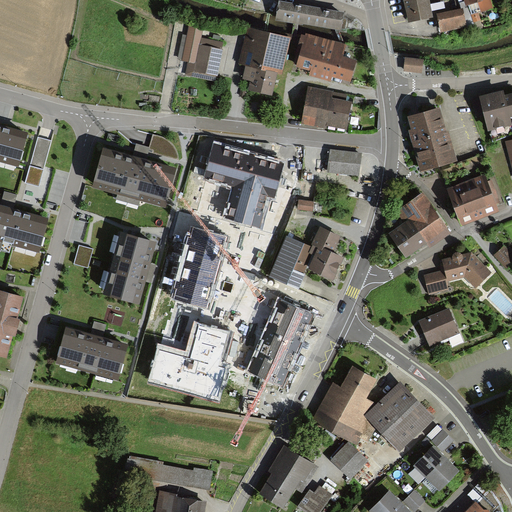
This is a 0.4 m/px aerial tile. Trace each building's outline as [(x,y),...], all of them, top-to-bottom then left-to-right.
[(448,0),(403,0),(408,23),(432,18),(429,4),(448,0)] [(463,0),(465,6),(478,2),(481,13),(495,8),(491,0),(463,0)] [(344,12),(280,1),(277,20),(341,30),(341,29),(345,30),(347,19),(343,18),(344,12)] [(463,8),(437,14),(441,32),(467,26),(463,8)] [(188,62),(186,75),(216,81),(223,43),(201,39),(203,30),(190,28),(188,37),(183,36),(178,60),(188,62)] [(248,90),(272,96),(278,73),(282,74),(291,38),(246,28),(238,64),(246,66),(242,79),(250,81),(248,90)] [(304,36),(302,35),(298,51),(300,51),(296,67),(310,71),(309,76),(331,82),(332,77),(351,82),(357,60),(344,57),(348,44),(305,33),(304,36)] [(424,59),(405,57),(403,71),(422,73),(424,59)] [(327,126),(347,129),(351,103),(332,100),(333,93),(307,88),(301,125),(327,129),(327,126)] [(503,92),(473,100),(478,118),(485,116),(489,130),(511,124),(511,121),(511,118),(511,117),(511,93),(504,96),(503,92)] [(365,98),(355,96),(354,104),(364,105),(365,98)] [(447,131),(440,107),(408,116),(412,129),(409,130),(421,172),(458,161),(449,131),(447,131)] [(28,133),(0,125),(0,161),(18,167),(28,133)] [(153,151),(153,153),(179,159),(178,153),(175,148),(173,145),(170,142),(165,139),(160,137),(153,135),(149,147),(148,149),(153,151)] [(51,141),(38,137),(26,182),(39,185),(51,141)] [(149,147),(136,144),(133,156),(147,159),(149,152),(153,153),(153,151),(148,149),(149,147)] [(284,163),(214,145),(206,177),(235,185),(227,218),(259,226),(267,195),(274,197),(284,163)] [(133,156),(104,148),(93,188),(119,195),(117,200),(139,205),(140,201),(166,208),(177,168),(147,159),(133,156)] [(361,153),(329,150),(327,173),(358,176),(361,153)] [(484,175),(446,189),(461,227),(499,212),(496,205),(501,203),(492,180),(487,182),(484,175)] [(389,234),(406,258),(428,243),(430,246),(451,232),(423,192),(396,211),(404,223),(389,234)] [(314,201),(299,200),(298,209),(313,211),(314,201)] [(39,253),(49,219),(0,204),(0,250),(9,253),(11,245),(39,253)] [(226,237),(194,229),(191,239),(189,238),(176,288),(179,288),(176,299),(207,307),(226,237)] [(310,269),(333,279),(343,258),(335,254),(332,253),(339,237),(321,229),(312,249),(310,253),(311,253),(316,255),(310,269)] [(122,233),(105,296),(139,305),(157,242),(122,233)] [(288,239),(272,276),(298,287),(303,275),(302,274),(311,253),(310,253),(312,249),(288,239)] [(92,249),(79,246),(75,263),(87,267),(92,249)] [(511,254),(504,247),(494,255),(507,269),(511,263),(511,254)] [(476,289),(491,273),(473,253),(463,256),(461,254),(459,254),(458,254),(456,254),(454,256),(453,258),(443,260),(444,265),(440,266),(441,271),(425,275),(430,294),(448,289),(447,283),(465,278),(476,289)] [(0,356),(6,358),(12,337),(16,338),(21,321),(18,320),(24,298),(0,291),(0,356)] [(312,316),(279,302),(249,370),(282,384),(312,316)] [(449,308),(419,321),(429,345),(459,332),(449,308)] [(129,345),(68,327),(57,364),(118,381),(129,345)] [(191,361),(160,352),(154,378),(217,395),(224,370),(217,368),(226,334),(200,328),(191,361)] [(365,415),(376,404),(365,399),(375,378),(353,367),(342,388),(332,383),(312,421),(357,445),(360,439),(366,442),(376,426),(365,415)] [(399,381),(376,404),(365,415),(376,426),(399,452),(434,418),(399,381)] [(454,439),(438,424),(428,436),(444,451),(454,439)] [(367,460),(348,442),(331,460),(350,478),(367,460)] [(272,473),(259,493),(283,508),(294,489),(301,494),(318,465),(284,444),(268,471),(272,473)] [(413,466),(426,478),(446,457),(434,445),(413,466)] [(125,475),(208,490),(211,471),(195,468),(194,471),(163,465),(164,463),(128,457),(125,475)] [(459,469),(446,457),(426,478),(439,490),(459,469)] [(298,507),(303,511),(320,511),(332,495),(320,486),(315,493),(310,490),(298,507)] [(415,490),(404,501),(415,511),(426,500),(415,490)] [(370,510),(372,511),(394,511),(403,504),(390,491),(370,510)] [(204,511),(207,502),(161,494),(157,511),(204,511)] [(491,511),(492,509),(488,505),(484,506),(476,497),(460,511),(491,511)]
